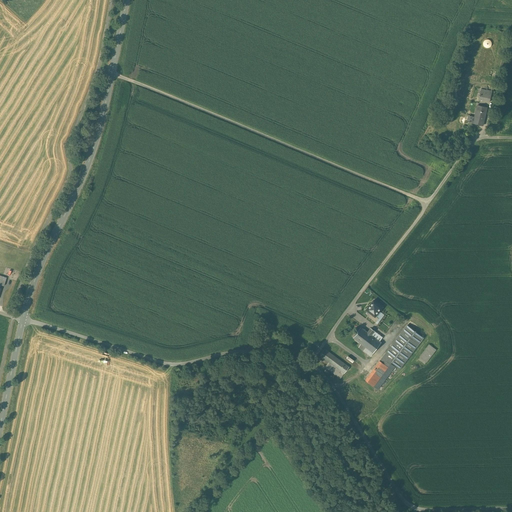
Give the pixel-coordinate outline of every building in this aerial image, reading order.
[(492,92),(481,89),(479,99),(490,102),(492,92)] [(487,108),(477,105),(473,123),(483,125),(487,108)] [(383,307),(375,301),(371,305),(370,305),(367,310),(371,313),(375,316),(379,311),(383,307)] [(378,318),(375,316),(371,313),(368,317),(375,323),(379,318),(378,318)] [(424,339),(407,326),(383,358),(400,371),(424,339)] [(381,343),(360,328),(352,339),(373,354),(381,343)] [(418,358),(426,364),(437,349),(430,344),(418,358)] [(348,368),(325,350),(319,358),(343,375),(348,368)] [(393,371),(379,362),(365,381),(378,391),(393,371)]
